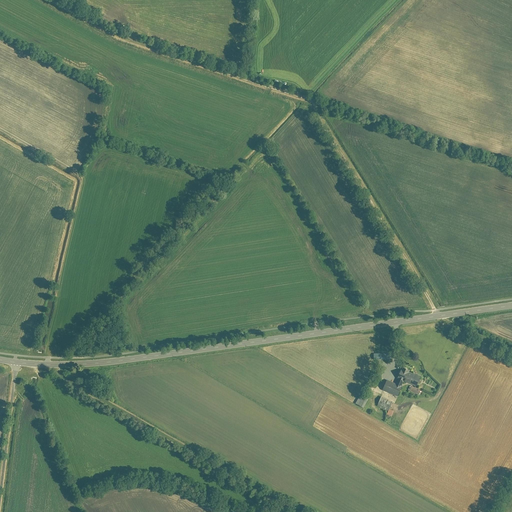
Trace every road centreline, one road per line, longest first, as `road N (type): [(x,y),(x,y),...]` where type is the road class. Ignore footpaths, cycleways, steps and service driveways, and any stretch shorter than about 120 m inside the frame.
road 1 (tertiary): [(511,305),(117,360),(14,361)]
road 2 (residential): [(14,361),(0,487)]
